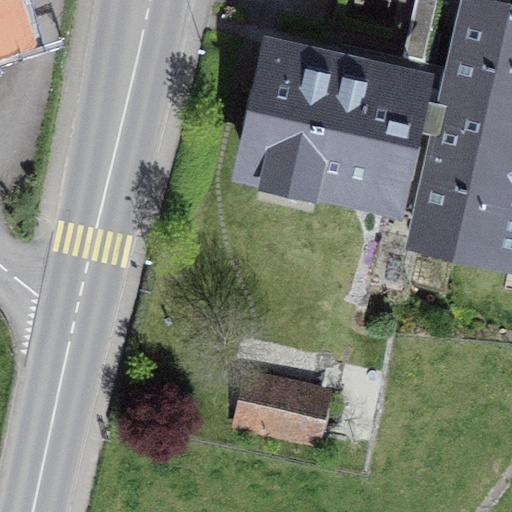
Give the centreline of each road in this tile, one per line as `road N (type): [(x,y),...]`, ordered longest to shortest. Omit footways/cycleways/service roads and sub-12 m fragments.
road 1 (secondary): [(144,0),(79,325)]
road 2 (secondary): [(79,325),(42,511)]
